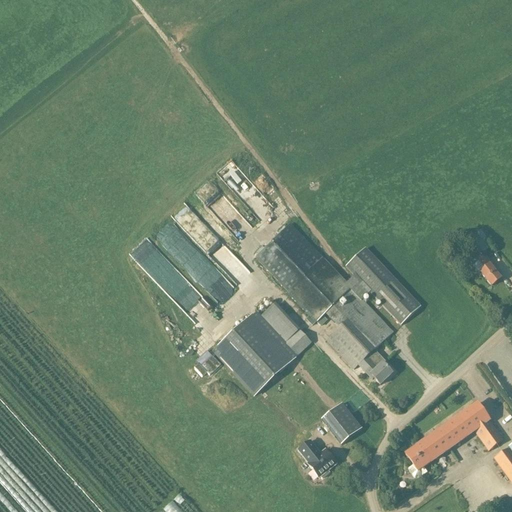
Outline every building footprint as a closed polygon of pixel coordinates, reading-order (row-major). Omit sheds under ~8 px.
[(238,236),(250,225),(229,203),(223,208),(230,215),(225,220),(226,220),(224,222),(238,236)] [(368,377),(370,375),(380,385),(392,374),(382,364),(384,361),(374,351),(393,333),(363,301),(370,294),(401,327),(421,308),(366,250),(346,268),(355,277),(347,285),(290,224),(254,259),(317,322),(325,315),(339,329),(326,341),(353,370),(358,367),(368,377)] [(226,282),(177,230),(162,245),(211,297),(226,282)] [(482,253),(488,248),(480,238),(474,243),(482,253)] [(146,240),(130,256),(159,287),(168,279),(171,282),(174,279),(175,280),(180,275),(146,240)] [(478,260),(485,269),(480,273),(492,287),(501,279),(495,272),(498,270),(485,254),(478,260)] [(187,309),(199,299),(192,290),(180,301),(187,309)] [(297,357),(311,344),(275,304),(260,317),(257,313),(212,354),(253,398),(297,357)] [(296,361),(300,365),(314,353),(310,349),(296,361)] [(313,354),(304,364),(308,368),(317,357),(313,354)] [(185,369),(187,373),(198,366),(195,362),(185,369)] [(477,404),(405,456),(413,466),(408,470),(414,478),(418,479),(427,473),(424,468),(430,464),(436,459),(474,432),(489,452),(503,442),(488,422),(489,421),(477,404)] [(342,405),(321,421),(341,446),(362,430),(342,405)] [(310,442),(298,451),(309,464),(308,465),(319,479),(321,477),(322,479),(329,474),(328,472),(336,465),(325,451),(320,455),(310,442)] [(511,455),(508,449),(494,459),(511,484),(511,455)] [(0,486),(26,511),(64,511),(0,450),(0,486)] [(159,511),(198,511),(181,493),(173,500),(159,511)]
